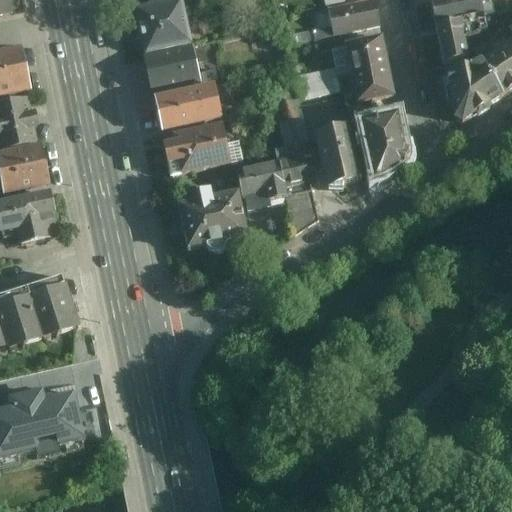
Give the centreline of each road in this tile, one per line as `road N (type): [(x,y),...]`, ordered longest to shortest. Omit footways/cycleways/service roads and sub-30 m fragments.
road 1 (tertiary): [(67,0),(144,362)]
road 2 (residential): [(144,362),(430,178)]
road 3 (residential): [(392,0),(430,178)]
road 4 (tertiary): [(144,362),(175,511)]
